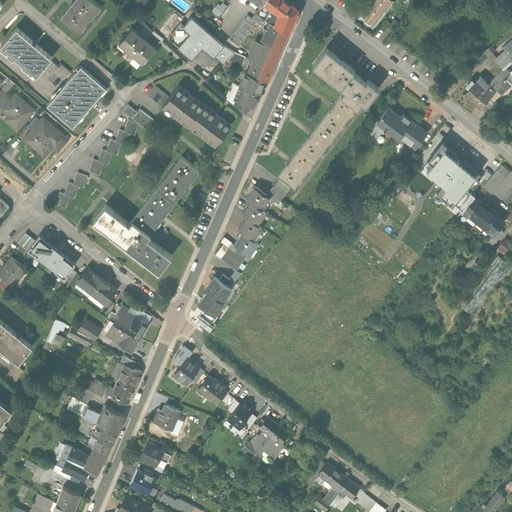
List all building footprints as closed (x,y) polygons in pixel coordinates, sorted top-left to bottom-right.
[(100,6),(92,0),(74,0),(61,16),(79,31),(100,6)] [(246,0),(258,9),(264,1),(263,0),(246,0)] [(298,7),(288,0),(277,0),(272,7),(270,6),(263,16),(266,18),(270,21),(267,28),(261,41),(253,59),(248,72),(265,80),(268,81),(298,11),(298,7)] [(256,12),(263,16),(270,6),(272,7),(277,0),(263,0),(264,1),(258,9),(256,12)] [(371,0),(362,13),(361,14),(373,23),(390,0),(371,0)] [(221,17),(228,7),(222,2),(214,12),(221,17)] [(263,16),(256,12),(252,17),(257,21),(262,24),(266,18),(263,16)] [(239,45),(257,21),(252,17),(247,14),(229,37),(239,45)] [(184,24),(180,21),(168,36),(191,57),(202,45),(213,55),(223,44),(191,16),(184,24)] [(391,23),(388,27),(392,30),(399,22),(395,19),(391,23)] [(387,20),(380,28),(384,32),(388,27),(391,23),(387,20)] [(16,28),(1,45),(36,75),(42,68),(50,59),(52,57),(16,28)] [(131,28),(119,43),(120,44),(121,43),(127,48),(126,49),(130,53),(143,37),(131,28)] [(143,37),(130,53),(135,57),(137,56),(143,61),(142,62),(142,63),(155,47),(143,37)] [(261,41),(255,39),(247,56),(253,59),(261,41)] [(500,49),(504,53),(510,59),(511,57),(511,40),(511,39),(500,49)] [(223,44),(213,55),(223,63),(234,51),(223,44)] [(354,69),(326,47),(313,63),(341,85),(352,70),(354,69)] [(490,60),(497,68),(507,58),(507,57),(501,50),(490,60)] [(489,57),(485,53),(475,61),(480,65),(489,57)] [(50,59),(42,68),(51,76),(54,73),(63,80),(70,72),(61,64),(59,67),(50,59)] [(80,66),(47,104),(72,126),(106,88),(80,66)] [(498,72),(505,79),(510,74),(502,67),(498,72)] [(365,81),(352,70),(341,85),(345,88),(342,93),(356,105),(360,100),(365,104),(378,87),(367,79),(365,81)] [(260,93),(265,80),(248,72),(245,71),(239,84),(260,93)] [(487,83),(472,100),(480,107),(488,98),(505,79),(498,72),(487,83)] [(487,83),(479,76),(474,80),(472,78),(467,83),(470,85),(463,92),(472,100),(487,83)] [(7,82),(12,87),(16,82),(11,78),(7,82)] [(510,83),(505,79),(488,98),(492,102),(510,83)] [(169,96),(163,104),(171,109),(170,110),(182,120),(183,119),(187,122),(202,103),(200,101),(201,100),(184,87),(184,88),(179,84),(169,96)] [(254,106),(260,93),(239,84),(233,98),(236,99),(247,103),(254,106)] [(163,104),(169,96),(155,85),(148,94),(162,105),(163,104)] [(356,105),(342,93),(341,93),(320,120),(336,132),(339,127),(341,128),(344,125),(342,124),(349,114),(351,115),(354,112),(352,111),(357,105),(356,105)] [(6,95),(0,101),(0,106),(2,108),(11,98),(6,94),(6,95)] [(34,110),(15,94),(11,98),(2,108),(13,118),(9,122),(17,129),(34,110)] [(236,99),(234,103),(243,112),(247,103),(236,99)] [(122,110),(132,117),(137,111),(128,103),(122,110)] [(202,103),(187,122),(190,124),(191,123),(197,129),(197,130),(209,139),(209,138),(216,143),(232,124),(227,120),(227,119),(211,107),(210,107),(205,103),(204,104),(202,103)] [(401,115),(388,105),(377,120),(386,126),(398,136),(407,124),(411,119),(403,112),(401,115)] [(140,108),(132,117),(147,128),(154,119),(140,108)] [(38,119),(30,128),(35,132),(43,123),(38,119)] [(126,124),(137,128),(139,122),(128,119),(126,124)] [(428,131),(411,119),(407,124),(413,128),(410,133),(420,141),(428,131)] [(67,139),(46,120),(43,123),(35,132),(28,140),(45,154),(52,146),(57,150),(67,139)] [(336,132),(320,120),(299,147),(314,159),(318,154),(320,155),(323,151),(321,150),(329,141),(330,142),(333,138),(332,137),(336,132)] [(380,132),(386,126),(377,120),(373,125),(380,132)] [(126,124),(124,130),(130,132),(135,134),(137,128),(126,124)] [(117,134),(128,138),(130,132),(124,130),(119,128),(117,134)] [(117,134),(115,140),(121,142),(126,144),(128,138),(117,134)] [(121,142),(115,140),(110,138),(108,144),(119,148),(121,142)] [(429,159),(424,165),(443,181),(436,190),(452,203),(453,202),(466,187),(470,190),(481,177),(477,173),(480,170),(464,156),(461,160),(456,156),(459,152),(442,139),(427,158),(429,159)] [(117,154),(119,148),(108,144),(106,150),(112,152),(117,154)] [(314,159),(299,147),(278,173),(294,186),(297,181),(299,182),(302,178),(300,177),(308,168),(309,169),(312,165),(310,164),(314,159)] [(110,158),(112,152),(106,150),(102,148),(100,154),(110,158)] [(108,164),(110,158),(100,154),(98,160),(104,162),(108,164)] [(198,169),(181,156),(156,188),(173,202),(198,169)] [(93,158),(91,164),(102,168),(104,162),(98,160),(93,158)] [(102,168),(91,164),(89,170),(100,173),(102,168)] [(483,186),(491,193),(509,171),(501,164),(483,186)] [(60,191),(55,203),(66,206),(70,195),(75,197),(79,185),(83,187),(87,175),(77,172),(73,183),(68,181),(64,193),(60,191)] [(275,185),(286,193),(290,187),(278,178),(278,179),(279,180),(275,185)] [(271,189),(282,198),(286,193),(275,185),(271,189)] [(266,194),(255,186),(246,197),(251,201),(261,208),(262,208),(260,207),(264,201),(266,202),(270,197),(275,201),(266,194)] [(453,202),(462,209),(475,194),(470,190),(466,187),(453,202)] [(173,202),(156,188),(133,218),(142,225),(150,231),(173,202)] [(266,194),(275,201),(278,203),(282,198),(271,189),(268,195),(266,194)] [(503,199),(509,203),(511,198),(511,189),(503,199)] [(485,203),(475,194),(462,209),(476,221),(488,206),(485,203)] [(0,214),(9,205),(0,197),(0,214)] [(261,208),(251,201),(242,212),(247,216),(257,223),(258,223),(256,222),(261,216),(262,217),(266,212),(261,208)] [(105,203),(93,218),(127,244),(142,225),(133,218),(130,222),(105,203)] [(504,220),(488,206),(476,221),(473,225),(480,232),(484,227),(492,234),(498,227),(504,220)] [(257,223),(247,216),(238,227),(243,231),(253,239),(254,238),(252,237),(257,231),(258,232),(262,227),(257,223)] [(150,231),(142,225),(127,244),(160,270),(172,254),(147,236),(150,231)] [(503,231),(498,227),(492,234),(488,240),(493,244),(503,231)] [(28,247),(35,238),(26,231),(18,240),(28,248),(28,247)] [(253,239),(243,231),(234,243),(237,245),(248,253),(249,254),(250,254),(248,253),(253,246),(254,247),(258,242),(253,239)] [(45,237),(39,233),(35,238),(28,247),(65,276),(76,262),(44,238),(45,237)] [(237,245),(234,243),(225,236),(222,241),(223,241),(229,246),(234,250),(237,245)] [(511,243),(510,242),(505,238),(497,248),(503,252),(504,251),(511,256),(511,243)] [(215,251),(221,256),(229,246),(223,241),(215,251)] [(234,250),(229,246),(221,256),(237,268),(238,266),(243,270),(246,266),(241,262),(248,253),(237,245),(234,250)] [(474,252),(465,265),(474,271),(483,259),(474,252)] [(473,315),(511,265),(496,254),(459,305),(473,315)] [(24,267),(11,256),(0,268),(0,272),(13,284),(21,275),(19,273),(24,267)] [(76,271),(77,270),(72,266),(65,276),(70,280),(76,271)] [(102,277),(88,266),(81,275),(78,279),(92,290),(102,277)] [(78,279),(81,275),(76,271),(70,280),(68,281),(74,285),(78,279)] [(219,278),(229,286),(233,281),(223,273),(219,278)] [(219,278),(214,275),(205,287),(208,289),(222,300),(231,288),(229,286),(219,278)] [(116,288),(102,277),(92,290),(106,301),(109,297),(116,288)] [(11,286),(3,279),(0,282),(0,283),(8,290),(11,286)] [(222,300),(208,289),(199,301),(215,313),(224,301),(222,300)] [(114,301),(109,297),(106,301),(101,307),(106,311),(114,301)] [(127,306),(122,303),(115,312),(118,314),(113,321),(126,330),(137,335),(146,321),(135,314),(135,315),(125,309),(127,306)] [(62,320),(55,317),(50,329),(57,332),(62,320)] [(100,327),(84,317),(77,329),(94,338),(100,327)] [(213,326),(204,318),(199,324),(209,331),(213,326)] [(126,330),(113,321),(110,327),(107,331),(130,346),(137,335),(126,330)] [(32,345),(4,322),(0,327),(0,345),(19,361),(32,345)] [(199,365),(187,355),(192,349),(185,343),(174,356),(181,362),(173,371),(174,372),(173,373),(178,377),(179,376),(186,381),(191,376),(199,365)] [(124,361),(130,364),(133,358),(122,353),(119,359),(124,361)] [(119,359),(118,359),(111,373),(114,374),(136,384),(142,369),(130,364),(124,361),(119,359)] [(24,370),(16,363),(5,376),(14,383),(24,370)] [(199,365),(191,376),(195,380),(204,369),(199,365)] [(214,376),(213,378),(208,373),(198,385),(216,400),(221,393),(225,389),(227,386),(214,376)] [(136,384),(114,374),(112,380),(115,382),(114,384),(109,382),(107,385),(106,388),(107,389),(111,391),(111,392),(129,400),(136,384)] [(107,389),(106,388),(107,385),(100,381),(95,390),(105,395),(107,389)] [(77,397),(87,403),(93,390),(83,385),(77,397)] [(84,414),(88,406),(89,404),(87,403),(77,397),(73,395),(67,406),(82,413),(84,414)] [(228,407),(233,411),(240,401),(235,397),(228,407)] [(253,406),(242,398),(240,401),(233,411),(227,417),(239,426),(241,424),(247,416),(246,415),(250,409),(253,406)] [(0,423),(11,409),(0,399),(0,423)] [(180,407),(165,401),(162,408),(158,407),(154,418),(172,425),(180,407)] [(97,421),(116,429),(124,412),(105,402),(104,405),(103,404),(100,412),(88,406),(84,414),(97,421)] [(247,416),(241,424),(246,429),(257,415),(250,409),(246,415),(247,416)] [(279,422),(268,413),(262,420),(259,417),(256,422),(264,429),(262,431),(259,434),(257,432),(254,435),(257,437),(253,442),(248,438),(243,445),(254,454),(261,444),(279,422)] [(100,432),(112,438),(116,429),(97,421),(96,424),(83,418),(79,426),(87,430),(86,431),(89,432),(97,436),(98,436),(100,432)] [(289,430),(279,422),(261,444),(265,447),(275,455),(279,450),(276,448),(281,441),(284,444),(287,440),(283,437),(289,430)] [(98,436),(97,436),(95,442),(108,449),(112,438),(100,432),(98,436)] [(159,443),(148,438),(140,454),(156,463),(160,455),(167,459),(172,452),(158,445),(159,443)] [(91,454),(95,443),(89,440),(85,450),(84,451),(91,454)] [(108,449),(95,442),(95,443),(91,454),(84,451),(79,460),(98,469),(99,470),(108,449)] [(261,452),(265,447),(261,444),(254,454),(259,458),(262,454),(261,452)] [(97,474),(96,473),(98,469),(79,460),(84,451),(85,450),(73,445),(64,465),(63,466),(72,470),(84,475),(87,470),(97,474)] [(319,471),(326,462),(321,458),(311,471),(317,475),(320,472),(319,471)] [(349,477),(327,460),(326,462),(319,471),(320,472),(317,475),(315,477),(322,482),(326,476),(334,482),(323,496),(331,502),(336,495),(341,488),(349,477)] [(70,476),(72,470),(63,466),(64,465),(56,462),(54,467),(70,476)] [(156,476),(137,466),(130,481),(148,490),(156,476)] [(360,485),(349,477),(341,488),(345,491),(355,499),(358,495),(354,492),(360,485)] [(501,488),(510,495),(511,492),(511,478),(510,477),(501,488)] [(60,492),(64,484),(56,480),(53,489),(60,492)] [(64,483),(64,484),(60,492),(57,500),(75,507),(81,491),(64,483)] [(336,495),(340,498),(345,491),(341,488),(336,495)] [(491,511),(504,494),(497,489),(486,503),(483,501),(481,504),(480,504),(474,511),(475,511),(474,511),(491,511)] [(357,500),(369,509),(376,500),(364,491),(357,500)] [(146,503),(127,492),(118,507),(128,511),(147,511),(143,510),(146,503)] [(179,499),(164,492),(160,498),(186,511),(200,511),(202,508),(180,497),(179,499)] [(326,510),(331,502),(323,496),(319,494),(314,501),(326,510)] [(340,498),(336,495),(331,502),(344,511),(359,511),(352,507),(355,504),(346,497),(344,500),(340,498)] [(72,511),(75,507),(57,500),(57,501),(54,500),(51,507),(53,508),(51,511),(72,511)] [(150,508),(158,511),(159,511),(163,504),(154,500),(150,508)] [(383,511),(386,508),(376,501),(367,511),(383,511)] [(20,511),(29,511),(31,507),(17,503),(15,510),(20,511)]
